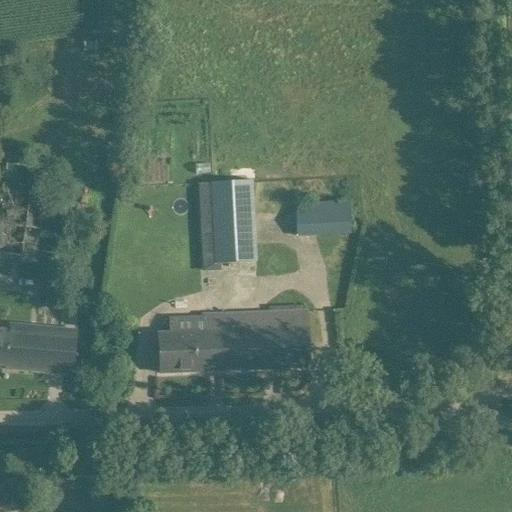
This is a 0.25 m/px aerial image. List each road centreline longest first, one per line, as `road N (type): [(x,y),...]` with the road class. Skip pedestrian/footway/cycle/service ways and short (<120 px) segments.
road 1 (unclassified): [(0,417),(477,414),(511,430)]
road 2 (track): [(501,0),(511,162)]
